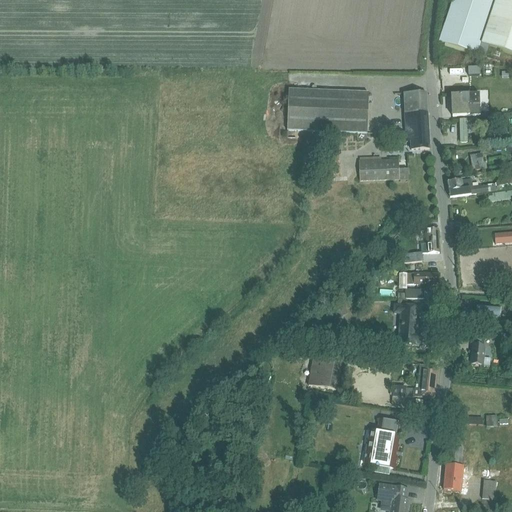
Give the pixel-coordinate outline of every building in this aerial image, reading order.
[(511,0),(453,0),(439,44),(485,59),(489,49),(511,56),(511,0)] [(369,94),(288,91),(287,141),(296,141),(296,132),(329,134),(367,135),(369,94)] [(403,95),(404,116),(427,114),(426,94),(403,95)] [(452,118),(480,117),(480,96),(452,97),(452,118)] [(410,152),(429,151),(427,114),(404,116),(405,143),(410,143),(410,152)] [(462,144),(468,144),(467,121),(459,121),(460,143),(462,144)] [(473,173),(484,171),(482,155),(470,157),(473,173)] [(398,161),(359,163),(359,183),(399,181),(399,182),(408,181),(408,171),(399,171),(398,161)] [(450,200),(502,192),(501,187),(511,185),(511,180),(496,182),(496,185),(471,188),(470,182),(462,183),(462,181),(447,184),(450,200)] [(489,204),(511,200),(511,192),(487,196),(489,204)] [(421,256),(439,255),(438,231),(434,231),(434,230),(433,230),(433,231),(430,231),(430,227),(425,227),(426,246),(420,246),(421,256)] [(511,233),(495,235),(496,245),(511,243),(511,233)] [(409,266),(409,256),(399,256),(400,266),(409,266)] [(407,287),(440,287),(440,275),(399,276),(399,291),(405,291),(407,291),(407,287)] [(379,290),(378,297),(392,298),(393,291),(379,290)] [(407,291),(405,291),(405,295),(397,295),(397,301),(424,301),(424,292),(407,291)] [(397,346),(421,348),(423,334),(417,334),(419,309),(397,308),(397,307),(394,307),(393,316),(400,317),(397,346)] [(476,317),(500,319),(500,309),(477,307),(476,317)] [(471,366),(490,367),(490,360),(484,359),(485,347),(473,346),(471,366)] [(341,366),(312,361),(308,388),(338,393),(341,375),(340,375),(341,366)] [(413,398),(434,400),(437,368),(423,367),(423,368),(419,368),(417,384),(415,384),(415,390),(406,390),(406,388),(393,387),(391,407),(412,408),(413,398)] [(270,400),(260,398),(256,411),(266,414),(270,400)] [(496,417),(486,417),(486,428),(497,428),(496,417)] [(482,419),(463,418),(462,426),(482,427),(482,419)] [(363,465),(395,470),(396,465),(395,465),(396,461),(395,461),(396,453),(398,453),(398,451),(397,451),(398,448),(399,448),(399,447),(398,446),(399,438),(398,438),(400,424),(379,420),(376,433),(369,432),(363,465)] [(457,421),(451,420),(447,466),(446,466),(444,491),(462,493),(464,467),(461,467),(463,449),(454,448),(457,421)] [(495,502),(496,483),(483,482),(482,501),(495,502)] [(407,511),(409,502),(410,501),(407,501),(408,491),(409,491),(409,490),(379,486),(376,503),(381,503),(380,511),(407,511)]
